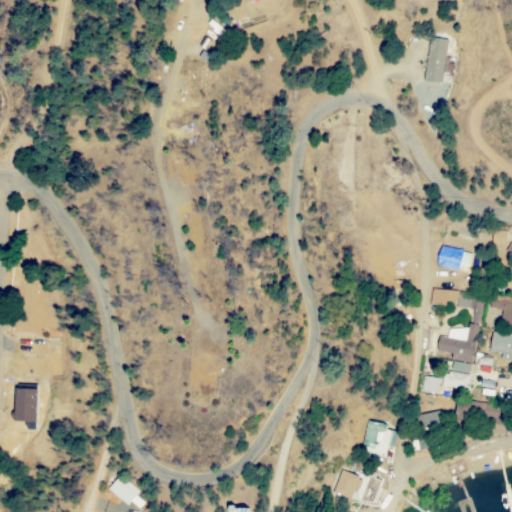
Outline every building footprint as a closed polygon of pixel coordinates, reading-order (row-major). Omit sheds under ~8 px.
[(445,40),(428,37),(422,81),(439,83),(445,40)] [(471,254),(439,246),(434,266),(456,272),(458,265),(467,268),(471,254)] [(445,306),(445,301),(455,302),(456,291),(430,289),(429,305),(445,306)] [(488,308),(500,311),(498,323),(511,326),(511,298),(490,294),(488,308)] [(455,307),(472,309),(470,324),(478,325),(481,300),(456,297),(455,307)] [(466,330),(446,328),(445,337),(436,336),(434,352),(450,353),(449,361),(471,364),(476,326),(467,325),(466,330)] [(499,359),(511,361),(511,335),(491,331),(487,352),(500,354),(499,359)] [(439,388),(466,391),(469,364),(450,362),(449,374),(441,373),(439,388)] [(435,394),(438,378),(421,376),(419,391),(435,394)] [(468,420),(468,417),(495,417),(495,404),(454,403),(453,420),(468,420)] [(440,429),(438,412),(416,415),(418,432),(440,429)] [(364,421),(359,453),(383,457),(385,447),(392,448),(395,432),(383,430),(384,425),(364,421)] [(353,500),(359,477),(338,471),(332,494),(353,500)] [(103,490),(123,506),(133,493),(113,477),(103,490)]
